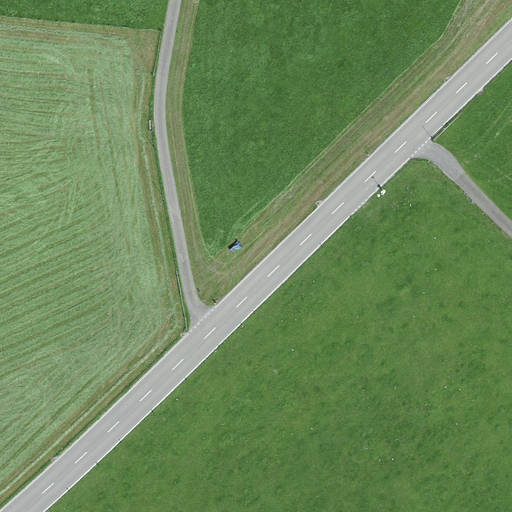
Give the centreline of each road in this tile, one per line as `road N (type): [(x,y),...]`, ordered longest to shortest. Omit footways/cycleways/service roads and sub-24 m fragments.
road 1 (tertiary): [(210,335),(511,40)]
road 2 (unclassified): [(210,335),(199,322),(163,162),(162,71),(175,0)]
road 3 (tertiary): [(22,511),(210,335)]
road 4 (track): [(415,134),(511,229)]
